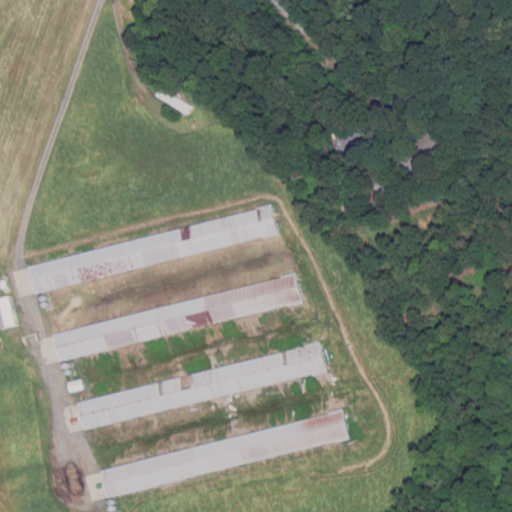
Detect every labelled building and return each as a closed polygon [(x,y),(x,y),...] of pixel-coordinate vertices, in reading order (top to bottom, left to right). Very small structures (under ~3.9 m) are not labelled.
[(159,95),(163,87),(172,92),(174,88),(180,92),(177,95),(194,106),(189,114),(184,111),(181,115),(175,111),(178,107),(159,95)] [(424,157),(418,138),(424,136),(423,132),(442,125),(443,129),(449,127),(455,146),(424,157)] [(250,148),(245,140),(252,135),(258,143),(250,148)] [(376,186),(371,170),(387,165),(392,181),(376,186)] [(346,211),(341,198),(353,193),(358,207),(346,211)] [(37,292),(30,265),(257,208),(257,207),(272,203),(279,234),(264,238),(264,236),(37,292)] [(62,360),(55,333),(282,276),(281,275),(297,271),(304,302),(289,306),(288,303),(62,360)] [(0,299),(14,296),(21,324),(4,329),(0,312),(0,299)] [(85,429),(79,402),(306,345),(305,344),(320,340),(328,372),(313,375),(312,372),(85,429)] [(109,497),(102,469),(330,413),(329,410),(343,407),(351,439),(337,442),(336,440),(109,497)]
